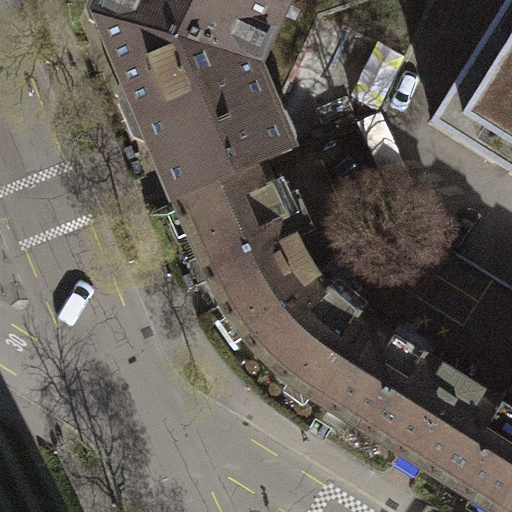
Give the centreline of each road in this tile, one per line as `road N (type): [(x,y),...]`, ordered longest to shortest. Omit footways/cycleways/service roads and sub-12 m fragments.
road 1 (residential): [(133,404),(0,107)]
road 2 (residential): [(319,511),(133,404)]
road 3 (residential): [(133,404),(0,337)]
